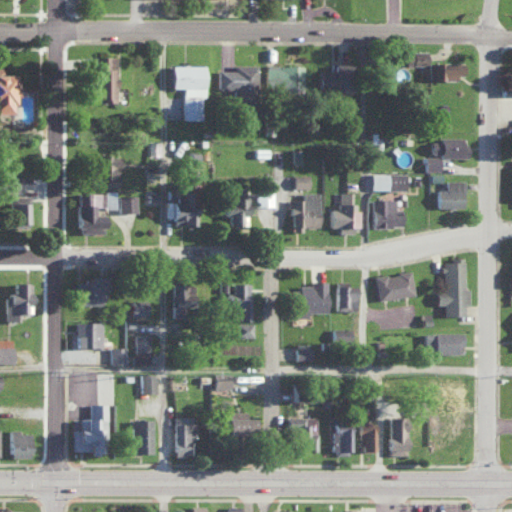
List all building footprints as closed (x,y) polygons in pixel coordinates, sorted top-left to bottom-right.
[(405,63),(426,63),(426,50),(405,50),(405,63)] [(113,54),(91,55),(92,99),(114,99),(113,54)] [(461,77),(460,60),(427,61),(427,77),(461,77)] [(216,87),(231,88),(231,103),(254,104),(254,63),(232,62),(232,68),(216,68),(216,87)] [(316,69),(316,90),(348,90),(348,62),(330,62),(330,69),(316,69)] [(201,63),(170,63),(170,86),(181,86),(181,117),(201,118),(201,63)] [(301,63),(263,64),(264,89),(301,89),(301,63)] [(0,111),(9,111),(9,94),(17,94),(17,78),(11,78),(11,72),(0,71),(0,111)] [(465,155),(465,143),(460,143),(460,135),(437,136),(437,140),(429,140),(429,152),(438,151),(438,156),(465,155)] [(147,153),(159,152),(158,139),(146,140),(147,153)] [(299,149),(291,148),(291,161),(298,161),(299,149)] [(93,154),(93,185),(116,184),(115,153),(93,154)] [(423,169),(437,170),(438,155),(423,155),(423,169)] [(194,224),(196,166),(180,166),(179,189),(166,188),(166,197),(171,198),(170,223),(194,224)] [(404,172),(368,172),(368,188),(404,189),(404,172)] [(271,205),(271,189),(267,189),(267,173),(256,173),(257,205),(271,205)] [(306,173),(291,173),(291,187),(306,186),(306,173)] [(16,174),(0,174),(0,191),(16,191),(16,174)] [(435,188),(435,207),(462,206),(461,179),(443,179),(444,188),(435,188)] [(224,215),(227,215),(227,224),(245,224),(244,186),(223,187),(224,215)] [(316,225),(316,190),(299,190),(299,198),(288,198),(288,229),(300,230),(300,225),(316,225)] [(101,191),(76,191),(75,231),(102,231),(102,213),(93,213),(93,204),(101,204),(101,191)] [(327,225),(336,226),(336,231),(352,232),(352,191),(336,191),(336,208),(327,208),(327,225)] [(116,211),(134,211),(134,193),(116,194),(116,211)] [(8,226),(27,226),(27,194),(7,195),(8,226)] [(369,225),(400,225),(399,209),(392,209),(392,198),(369,198),(369,225)] [(464,313),(464,287),(462,287),(461,256),(449,256),(449,259),(440,259),(441,289),(434,289),(434,303),(441,303),(441,313),(464,313)] [(372,275),(375,299),(411,293),(408,269),(372,275)] [(88,280),(74,280),(75,304),(99,303),(98,296),(104,296),(103,274),(88,275),(88,280)] [(324,311),(325,279),(307,279),(307,284),(297,284),(297,289),(288,289),(287,316),(304,316),(304,311),(324,311)] [(2,319),(17,319),(17,311),(29,312),(30,281),(13,281),(12,293),(3,293),(2,319)] [(223,312),(237,312),(237,319),(247,319),(247,282),(230,282),(230,292),(223,292),(223,312)] [(334,308),(354,309),(355,282),(334,282),(334,308)] [(170,316),(190,316),(191,283),(170,283),(170,316)] [(146,299),(129,299),(129,313),(145,314),(146,299)] [(99,320),(74,321),(74,346),(100,346),(99,320)] [(251,335),(251,321),(234,321),(234,335),(251,335)] [(348,327),(330,327),(330,340),(348,341),(348,327)] [(421,351),(460,352),(461,331),(422,331),(421,351)] [(147,362),(146,332),(131,333),(132,363),(147,362)] [(0,361),(10,362),(11,338),(0,337),(0,361)] [(108,346),(107,362),(123,363),(124,346),(108,346)] [(293,358),(309,358),(309,346),(293,346),(293,358)] [(138,373),(139,391),(153,391),(152,372),(138,373)] [(229,372),(213,372),(213,386),(230,386),(229,372)] [(71,449),(87,449),(87,452),(103,452),(103,402),(87,402),(87,416),(78,416),(78,427),(71,427),(71,449)] [(244,410),(224,410),(224,433),(252,433),(252,416),(244,416),(244,410)] [(192,415),(173,415),(172,455),(192,455),(192,415)] [(314,416),(285,415),(285,429),(290,429),(289,441),(298,441),(298,449),(314,449),(314,416)] [(387,453),(405,453),(405,416),(386,416),(387,453)] [(150,417),(129,417),(129,451),(150,452),(150,417)] [(357,419),(357,449),(373,450),(374,419),(357,419)] [(349,449),(349,421),(330,421),(330,449),(349,449)] [(29,431),(15,431),(15,428),(7,427),(7,456),(28,456),(29,431)]
